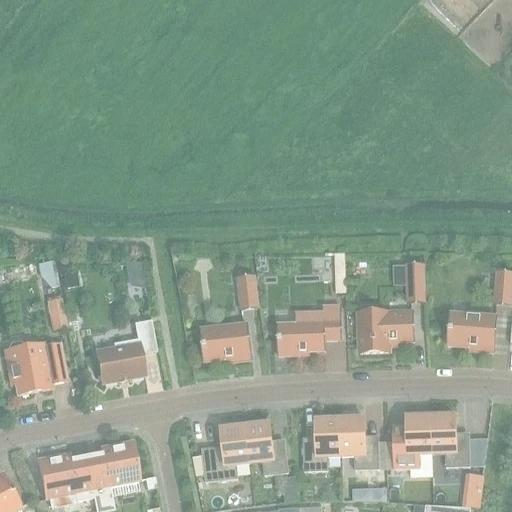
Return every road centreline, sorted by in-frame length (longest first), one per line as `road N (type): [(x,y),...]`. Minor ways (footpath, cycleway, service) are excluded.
road 1 (residential): [(511,390),(342,390),(155,411)]
road 2 (residential): [(0,442),(155,411)]
